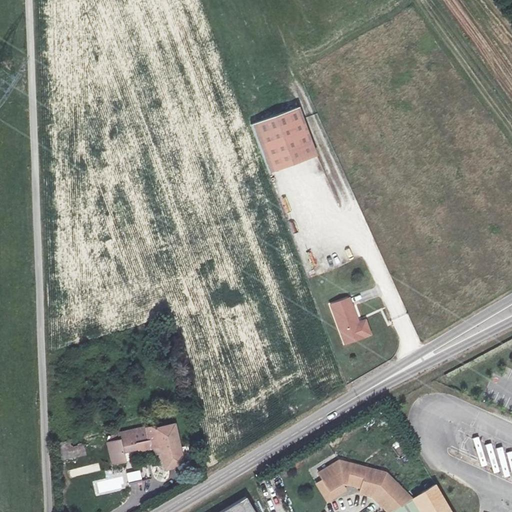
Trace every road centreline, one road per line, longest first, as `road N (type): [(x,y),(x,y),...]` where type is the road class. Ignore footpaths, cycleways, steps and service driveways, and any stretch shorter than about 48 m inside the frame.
road 1 (unclassified): [(29,0),(47,511)]
road 2 (tertiary): [(511,311),(161,511)]
